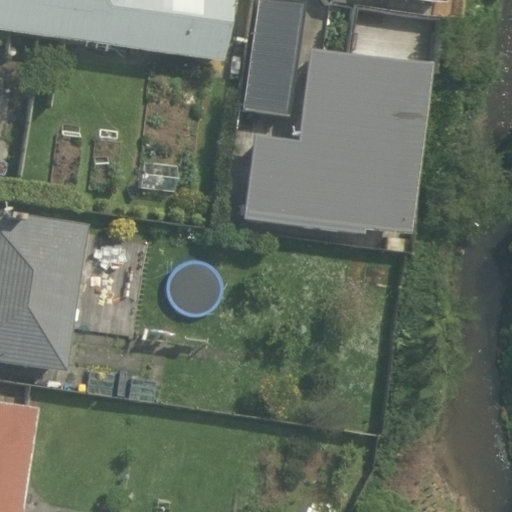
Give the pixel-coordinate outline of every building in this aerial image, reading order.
[(0,0),(0,34),(222,69),(233,0),(0,0)] [(400,239),(422,62),(302,47),(307,0),(257,0),(231,219),(400,239)] [(430,0),(329,0),(327,19),(426,32),(430,0)] [(0,358),(58,366),(77,221),(0,210),(0,358)] [(0,511),(25,511),(43,408),(0,401),(0,511)]
